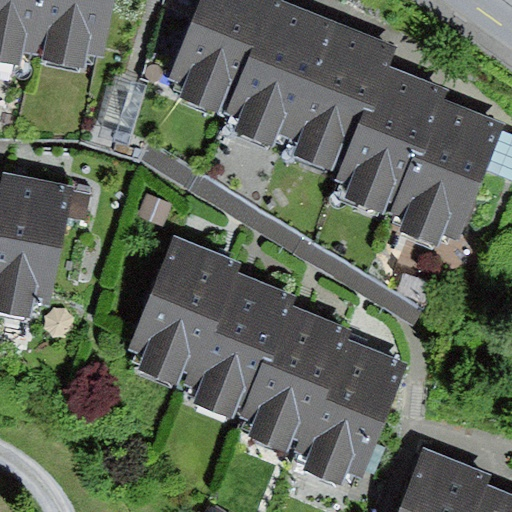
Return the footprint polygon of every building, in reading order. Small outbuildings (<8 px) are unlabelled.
[(0,0),(0,65),(20,69),(23,55),(34,55),(44,0),(0,0)] [(44,0),(34,55),(44,57),(42,65),(87,73),(89,60),(105,63),(116,0),(44,0)] [(278,0),(203,0),(172,82),(186,88),(181,102),(231,122),(278,3),(278,0)] [(331,24),(278,3),(231,122),(238,124),(234,134),(270,148),(275,135),(285,139),(331,24)] [(390,47),(331,24),(285,139),(298,144),(291,160),(331,176),(332,173),(339,176),(382,68),(390,47)] [(447,94),(382,68),(339,176),(337,180),(352,186),(345,203),(385,218),(390,205),(401,209),(443,103),(447,94)] [(130,148),(146,87),(119,80),(103,141),(130,148)] [(505,127),(443,103),(401,209),(397,220),(405,223),(400,236),(438,251),(443,238),(459,244),(487,173),(503,132),(505,127)] [(511,135),(503,132),(487,173),(511,182),(511,135)] [(8,178),(7,185),(0,220),(0,318),(31,324),(34,307),(50,310),(73,190),(8,178)] [(235,263),(176,240),(131,354),(146,359),(140,373),(178,388),(184,373),(190,376),(235,263)] [(241,265),(235,263),(190,376),(186,389),(199,394),(194,407),(233,423),(238,410),(244,412),(289,299),(236,279),(241,265)] [(292,301),(289,299),(244,412),(239,423),(251,428),(245,444),(288,461),(295,445),(301,448),(346,333),(289,310),(292,301)] [(346,333),(301,448),(298,455),(310,460),(304,476),(344,491),(349,478),(362,483),(408,366),(348,343),(352,335),(346,333)] [(470,511),(486,472),(421,447),(395,511),(470,511)] [(497,476),(486,472),(470,511),(511,511),(511,493),(493,486),(497,476)]
